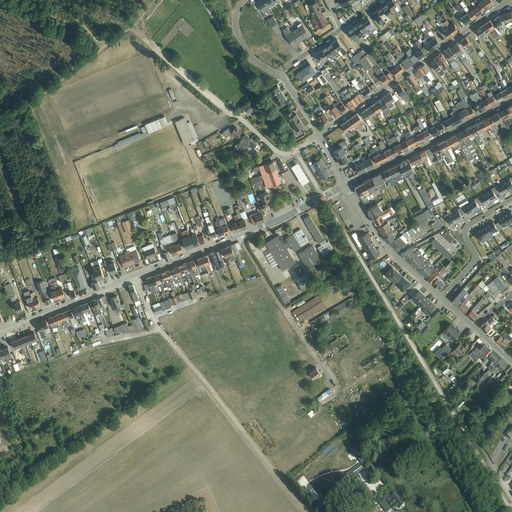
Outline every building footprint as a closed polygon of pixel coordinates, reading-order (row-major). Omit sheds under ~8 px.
[(269,8),(264,0),(259,0),(256,2),(262,12),(269,8)] [(391,0),(387,3),(395,14),(398,13),(397,11),(399,9),(392,0),(391,0)] [(472,19),(460,2),(458,0),(455,0),(454,1),(457,4),(454,6),(458,11),(460,10),(463,14),(460,17),(465,24),(472,19)] [(474,13),(476,16),(483,10),(476,0),(475,0),(473,0),(470,2),(473,6),(470,8),(471,9),(470,10),(473,13),(474,13)] [(476,0),(483,10),(489,6),(484,0),(480,0),(480,1),(479,0),(476,0)] [(460,2),(472,19),(476,16),(474,13),(473,13),(470,10),(469,11),(462,1),(460,2)] [(312,18),(322,13),(316,2),(308,6),(308,4),(306,4),(305,4),(305,6),(307,11),(310,10),(312,15),(311,15),(312,18)] [(382,6),(390,18),(394,15),(394,16),(396,15),(395,14),(387,3),(382,6)] [(402,7),(407,14),(411,12),(406,4),(402,7)] [(377,10),(386,22),(391,18),(390,18),(382,6),(377,10)] [(386,22),(377,10),(372,13),(379,23),(381,22),(383,24),(386,22)] [(499,15),(507,26),(508,27),(511,23),(511,14),(511,11),(499,15)] [(322,13),(312,18),(311,18),(316,29),(327,24),(322,13)] [(423,13),(414,19),(419,26),(421,24),(420,22),(422,21),(426,18),(423,13)] [(440,16),(439,14),(436,17),(437,19),(436,19),(442,27),(441,28),(448,37),(453,33),(441,17),(440,16)] [(507,26),(499,15),(495,19),(496,21),(494,23),(501,33),(505,30),(504,28),(507,26)] [(273,16),(266,20),(271,27),(273,26),(277,23),(273,16)] [(441,17),(453,33),(457,30),(455,27),(456,26),(452,21),(449,23),(444,16),(441,17)] [(362,20),(372,34),(374,33),(374,34),(378,31),(367,17),(362,20)] [(456,18),(453,20),(458,28),(461,25),(456,18)] [(486,22),(498,37),(500,36),(499,34),(500,33),(491,19),(486,22)] [(357,24),(366,35),(372,34),(362,20),(357,24)] [(294,29),(302,40),(304,38),(305,39),(310,35),(301,22),(297,25),(298,26),(294,29)] [(482,25),(489,34),(492,39),(493,39),(494,38),(495,39),(498,37),(486,22),(482,25)] [(353,27),(361,38),(361,39),(366,36),(366,35),(357,24),(353,27)] [(489,34),(482,25),(476,29),(482,38),(485,36),(486,37),(489,34)] [(302,40),(294,29),(291,32),(287,26),(282,30),(294,47),(300,43),(299,42),(302,40)] [(361,38),(353,27),(348,31),(356,42),(361,38)] [(382,34),(386,39),(393,34),(394,33),(395,33),(391,28),(390,28),(382,34)] [(426,36),(434,47),(440,43),(430,30),(429,31),(427,28),(423,31),(426,36)] [(393,34),(386,39),(395,52),(397,55),(402,61),(406,68),(414,62),(408,55),(407,57),(403,51),(402,52),(397,46),(396,47),(395,45),(394,46),(393,45),(392,46),(388,40),(389,40),(388,39),(391,37),(391,38),(395,36),(393,34)] [(416,42),(425,54),(429,52),(424,45),(423,46),(421,43),(422,42),(423,42),(420,38),(418,40),(415,36),(413,38),(416,42)] [(427,42),(425,44),(424,44),(429,51),(434,47),(426,36),(424,37),(425,39),(427,42)] [(465,36),(459,41),(462,46),(464,44),(470,52),(471,51),(474,55),(477,53),(465,36)] [(331,42),(340,54),(341,56),(343,54),(343,55),(347,52),(337,39),(331,42)] [(327,46),(333,56),(335,58),(340,54),(331,42),(327,46)] [(414,53),(419,59),(425,54),(416,42),(414,44),(418,50),(414,53)] [(472,75),(474,73),(476,72),(465,56),(463,57),(460,53),(462,51),(457,43),(452,46),(451,46),(457,55),(458,55),(461,59),(472,75)] [(322,49),(327,56),(329,60),(331,58),(331,57),(333,56),(327,46),(322,49)] [(408,55),(414,62),(419,59),(414,53),(413,53),(411,50),(409,47),(407,49),(405,46),(403,47),(408,55)] [(446,49),(456,62),(458,60),(455,55),(456,55),(454,52),(450,46),(446,49)] [(327,56),(322,49),(315,54),(320,61),(327,56)] [(353,56),(357,60),(358,59),(369,52),(370,51),(368,49),(366,50),(367,50),(363,53),(361,50),(353,56)] [(456,62),(446,49),(443,51),(447,57),(446,58),(459,75),(461,74),(457,69),(460,67),(456,62)] [(357,60),(353,56),(350,52),(347,54),(354,63),(357,60)] [(369,52),(358,59),(361,63),(363,66),(365,70),(371,65),(384,84),(389,80),(380,68),(377,64),(369,52)] [(386,54),(400,72),(404,69),(399,63),(399,64),(397,60),(395,61),(389,52),(386,54)] [(437,55),(446,67),(448,66),(444,59),(445,59),(441,52),(437,55)] [(389,71),(393,77),(400,72),(386,54),(383,56),(387,61),(386,62),(391,69),(389,71)] [(435,59),(438,64),(439,63),(444,69),(446,67),(437,55),(434,58),(435,59)] [(430,63),(433,66),(440,75),(444,72),(438,64),(435,59),(430,63)] [(377,64),(380,68),(382,66),(387,73),(385,74),(389,80),(393,77),(389,71),(382,61),(377,64)] [(421,67),(430,80),(433,77),(425,66),(424,64),(421,67)] [(310,65),(296,74),(302,82),(316,73),(310,65)] [(365,70),(363,66),(361,68),(363,72),(362,72),(367,79),(366,80),(368,84),(369,84),(374,91),(378,88),(365,70)] [(322,73),(328,81),(329,80),(331,78),(327,73),(329,72),(326,67),(321,70),(322,73)] [(430,80),(421,67),(417,70),(419,71),(415,74),(418,78),(419,77),(422,80),(424,79),(426,82),(427,82),(429,84),(432,82),(430,80)] [(328,81),(322,73),(316,77),(322,85),(328,81)] [(506,88),(510,95),(511,94),(511,85),(509,80),(505,73),(502,74),(504,79),(508,85),(509,87),(506,88)] [(421,89),(421,88),(412,76),(411,74),(407,77),(408,79),(406,80),(409,85),(411,83),(413,86),(415,88),(414,89),(417,92),(421,89)] [(498,87),(504,98),(510,95),(506,88),(505,86),(502,80),(499,75),(496,76),(501,85),(498,87)] [(353,83),(357,90),(359,89),(365,97),(368,95),(360,83),(358,81),(357,81),(355,78),(351,81),(353,83)] [(360,83),(368,95),(372,92),(363,80),(360,83)] [(481,86),(491,105),(497,102),(493,95),(486,81),(485,82),(486,83),(481,86)] [(351,89),(360,101),(364,98),(357,90),(353,83),(351,85),(353,88),(351,89)] [(399,83),(395,86),(406,101),(410,98),(399,83)] [(493,95),(497,102),(504,98),(498,87),(496,83),(493,85),(493,84),(491,85),(496,93),(493,95)] [(272,96),(281,91),(277,85),(275,87),(273,84),(267,87),(272,96)] [(421,88),(421,89),(427,96),(429,94),(428,92),(424,86),(421,88)] [(483,100),(487,107),(491,105),(481,86),(479,87),(480,89),(480,90),(484,99),(483,100)] [(348,92),(356,104),(360,101),(351,89),(350,87),(347,89),(349,92),(348,92)] [(461,100),(470,116),(474,114),(474,113),(472,109),(469,104),(468,105),(464,97),(465,97),(461,89),(457,91),(461,100)] [(281,91),(272,96),(278,105),(284,102),(282,99),(285,97),(281,91)] [(353,106),(345,95),(342,91),(339,93),(342,97),(341,98),(349,109),(353,106)] [(475,96),(482,109),(487,107),(483,100),(481,96),(480,96),(477,91),(474,93),(475,96)] [(333,104),(339,112),(341,115),(347,110),(336,95),(334,92),(331,94),(337,102),(333,104)] [(345,95),(353,106),(356,104),(348,92),(345,95)] [(383,97),(389,108),(393,105),(391,101),(394,99),(390,92),(387,94),(383,97)] [(475,96),(474,93),(469,95),(478,112),(482,109),(475,96)] [(339,112),(333,104),(327,95),(322,98),(327,104),(323,107),(327,112),(328,112),(329,112),(330,111),(330,110),(334,115),(335,115),(336,115),(337,114),(337,113),(339,112)] [(377,101),(383,112),(389,108),(383,97),(377,101)] [(452,125),(448,118),(439,99),(434,102),(439,112),(441,111),(445,120),(440,122),(444,129),(452,125)] [(228,100),(226,103),(236,110),(237,108),(228,100)] [(399,100),(395,102),(401,113),(405,112),(402,107),(402,106),(399,100)] [(448,118),(452,125),(461,120),(454,107),(451,100),(447,102),(450,107),(452,106),(453,108),(452,108),(453,111),(450,112),(452,116),(448,118)] [(454,107),(461,120),(465,118),(461,110),(457,102),(455,100),(453,101),(456,106),(454,107)] [(461,110),(465,118),(470,116),(461,100),(457,102),(461,110)] [(372,104),(378,115),(381,121),(383,119),(383,118),(384,117),(382,114),(384,113),(383,112),(377,101),(372,104)] [(378,115),(372,104),(361,112),(372,130),(372,131),(374,129),(372,126),(373,126),(372,123),(374,122),(371,117),(374,115),(375,117),(378,115)] [(248,105),(244,109),(248,113),(252,109),(248,105)] [(319,112),(316,114),(319,118),(322,122),(327,119),(319,106),(316,108),(319,112)] [(502,119),(507,130),(511,127),(511,117),(507,108),(501,111),(504,118),(502,119)] [(291,112),(284,116),(289,124),(291,123),(296,131),(304,126),(296,114),(293,115),(291,112)] [(507,130),(502,119),(498,112),(493,115),(497,123),(500,122),(502,125),(501,125),(504,131),(507,130)] [(353,116),(361,128),(363,126),(361,123),(363,122),(357,113),(353,116)] [(435,126),(433,121),(430,115),(428,116),(429,118),(428,119),(432,127),(430,128),(433,135),(438,132),(435,126)] [(118,143),(114,145),(116,149),(149,135),(148,133),(168,125),(165,116),(145,124),(145,126),(141,128),(143,133),(140,134),(140,133),(118,142),(118,143)] [(349,119),(354,128),(356,127),(359,131),(361,129),(361,128),(353,116),(349,119)] [(487,118),(494,131),(496,134),(498,132),(497,129),(498,129),(492,116),(487,118)] [(185,117),(175,121),(184,145),(190,142),(191,145),(195,143),(194,142),(198,140),(191,121),(187,123),(185,117)] [(419,125),(426,138),(431,136),(424,122),(422,123),(419,117),(416,119),(419,125)] [(435,126),(438,132),(444,129),(440,122),(438,117),(436,118),(437,119),(439,124),(435,126)] [(483,120),(487,127),(488,126),(491,132),(494,131),(487,118),(483,120)] [(345,122),(349,129),(353,134),(356,133),(353,129),(354,128),(349,119),(345,122)] [(478,123),(485,136),(488,135),(485,128),(487,127),(483,120),(478,123)] [(349,129),(345,122),(341,125),(345,131),(349,129)] [(424,122),(431,136),(432,135),(425,122),(424,122)] [(58,123),(42,130),(55,161),(71,154),(58,123)] [(474,125),(480,136),(482,135),(483,137),(485,136),(478,123),(474,125)] [(408,130),(415,144),(420,141),(414,129),(413,130),(413,131),(413,132),(412,132),(408,124),(406,126),(408,130)] [(136,125),(119,133),(120,134),(126,131),(126,132),(137,127),(136,125)] [(414,129),(420,141),(426,138),(419,125),(413,128),(414,129)] [(477,141),(478,143),(479,144),(483,142),(480,136),(474,125),(470,127),(477,141)] [(224,131),(222,134),(226,138),(229,135),(231,137),(233,135),(236,138),(239,135),(240,135),(242,132),(242,131),(241,131),(236,127),(232,130),(229,128),(224,131)] [(465,129),(475,149),(477,148),(475,144),(478,143),(477,141),(470,127),(465,129)] [(405,140),(409,147),(415,144),(408,130),(405,132),(402,128),(400,129),(402,134),(404,133),(407,139),(405,140)] [(466,144),(472,154),(473,154),(474,155),(478,153),(475,149),(465,129),(459,132),(465,144),(466,144)] [(395,135),(403,150),(409,147),(405,140),(402,141),(396,131),(394,132),(395,135)] [(455,135),(467,157),(472,154),(466,144),(465,144),(459,132),(455,135)] [(244,147),(250,139),(245,135),(240,141),(238,144),(237,143),(234,147),(238,149),(244,147)] [(388,149),(392,156),(397,153),(393,145),(392,143),(389,138),(387,135),(385,136),(387,142),(389,147),(390,146),(391,147),(388,149)] [(389,138),(392,143),(395,141),(397,143),(393,145),(397,153),(403,150),(395,135),(389,138)] [(446,139),(450,147),(452,146),(456,153),(459,152),(460,151),(465,160),(468,159),(467,157),(455,135),(446,139)] [(244,147),(238,149),(237,149),(238,152),(242,150),(245,148),(247,149),(249,146),(252,148),(253,149),(257,144),(250,139),(244,147)] [(380,145),(388,158),(392,156),(388,149),(386,150),(383,145),(384,144),(382,140),(380,141),(379,139),(377,140),(380,145)] [(440,142),(447,157),(451,155),(447,148),(450,147),(446,139),(440,142)] [(337,158),(344,153),(348,151),(346,148),(344,146),(347,144),(345,141),(344,142),(343,140),(338,143),(339,144),(337,146),(338,149),(333,152),(337,158)] [(440,151),(442,157),(445,162),(447,165),(451,163),(450,162),(447,157),(440,142),(437,144),(441,151),(440,151)] [(431,147),(434,153),(437,159),(442,157),(440,151),(441,151),(437,144),(431,147)] [(377,147),(384,160),(388,158),(380,145),(377,147)] [(369,151),(374,159),(377,164),(380,162),(373,149),(371,146),(368,147),(370,150),(369,151)] [(373,149),(380,162),(384,160),(377,147),(373,149)] [(425,150),(428,156),(430,155),(431,154),(432,155),(434,154),(433,153),(434,153),(431,147),(425,150)] [(447,157),(450,162),(454,160),(455,161),(457,160),(450,147),(447,148),(451,155),(447,157)] [(419,153),(424,162),(426,167),(432,164),(430,161),(428,156),(425,150),(419,153)] [(361,159),(362,161),(367,169),(374,165),(372,160),(374,159),(369,151),(368,151),(369,153),(368,154),(369,155),(365,157),(365,156),(360,158),(361,159)] [(344,153),(337,158),(340,164),(345,161),(347,163),(348,162),(353,160),(351,157),(348,158),(344,153)] [(408,159),(411,165),(415,163),(416,166),(424,162),(419,153),(408,159)] [(310,165),(310,166),(313,172),(317,170),(322,179),(329,175),(320,159),(319,160),(319,159),(318,159),(317,160),(317,161),(313,163),(310,165)] [(400,169),(404,177),(415,172),(411,165),(408,159),(403,162),(397,164),(400,169)] [(262,175),(263,179),(266,188),(277,184),(280,183),(281,183),(273,161),(254,168),(255,172),(257,171),(260,170),(262,175)] [(362,161),(355,165),(354,166),(358,173),(367,169),(362,161)] [(297,162),(290,166),(302,183),(308,179),(297,162)] [(387,170),(391,177),(394,175),(397,181),(404,177),(400,169),(397,164),(387,170)] [(380,173),(384,180),(388,178),(391,184),(394,183),(391,177),(387,170),(380,173)] [(378,188),(379,190),(386,186),(383,181),(384,180),(380,173),(372,177),(378,188)] [(263,179),(262,175),(250,179),(252,183),(263,179)] [(503,181),(509,190),(511,188),(511,176),(503,181)] [(363,182),(369,191),(374,188),(375,189),(378,188),(372,177),(363,182)] [(219,179),(210,182),(217,201),(221,200),(219,196),(222,194),(219,186),(222,185),(219,179)] [(496,189),(498,193),(501,191),(502,194),(509,190),(503,181),(495,187),(496,189)] [(364,192),(368,200),(380,193),(379,190),(378,188),(375,189),(371,192),(372,193),(371,194),(369,191),(363,182),(359,184),(364,192)] [(434,182),(431,184),(435,191),(435,192),(436,192),(437,194),(436,194),(437,195),(438,196),(437,197),(438,198),(439,197),(439,198),(437,199),(437,198),(433,200),(433,201),(432,201),(434,205),(443,200),(434,182)] [(364,192),(359,184),(359,185),(355,186),(355,189),(363,202),(368,200),(364,192)] [(427,195),(426,193),(423,187),(422,188),(420,186),(417,187),(429,209),(433,206),(427,195)] [(486,192),(491,201),(497,197),(496,194),(498,193),(496,189),(495,187),(486,192)] [(260,208),(261,211),(265,210),(264,208),(265,207),(264,206),(267,205),(266,202),(268,201),(270,199),(268,193),(266,194),(266,192),(260,194),(261,195),(257,197),(256,197),(260,208)] [(477,197),(481,203),(483,202),(485,204),(491,201),(486,192),(477,197)] [(169,205),(176,203),(173,197),(167,199),(169,205)] [(471,207),(474,211),(480,207),(478,205),(481,203),(477,197),(468,202),(471,207)] [(368,200),(363,202),(367,209),(372,206),(368,200)] [(372,206),(367,209),(372,218),(383,211),(378,202),(372,206)] [(461,209),(463,213),(466,212),(467,215),(474,211),(471,207),(468,202),(460,207),(461,209)] [(176,203),(169,205),(171,209),(177,206),(183,225),(185,224),(178,205),(177,206),(176,203)] [(169,220),(172,219),(167,205),(163,207),(169,220)] [(205,206),(201,207),(203,213),(207,222),(206,223),(206,224),(206,225),(207,225),(208,225),(209,230),(206,231),(209,237),(212,236),(212,237),(217,235),(207,211),(207,212),(205,206)] [(383,211),(372,218),(378,227),(387,221),(385,218),(394,213),(393,212),(395,212),(392,207),(391,206),(389,207),(383,211)] [(451,212),(456,221),(462,218),(461,215),(463,213),(461,209),(460,207),(451,212)] [(237,214),(242,229),(245,228),(247,227),(244,219),(242,219),(238,208),(235,209),(237,214)] [(261,211),(260,208),(257,209),(258,212),(257,213),(257,212),(250,215),(253,225),(264,221),(264,219),(261,211)] [(424,211),(413,217),(416,223),(427,217),(424,211)] [(133,212),(128,214),(132,221),(138,218),(135,213),(134,213),(133,212)] [(450,212),(448,213),(444,215),(450,225),(456,221),(451,212),(450,212)] [(242,229),(237,214),(234,215),(236,222),(230,224),(233,232),(242,229)] [(309,215),(303,219),(318,243),(320,243),(321,245),(318,247),(322,255),(332,249),(328,241),(326,242),(325,240),(324,240),(309,215)] [(497,222),(501,229),(510,223),(505,215),(498,218),(500,221),(497,222)] [(225,234),(219,219),(218,217),(214,219),(215,221),(214,222),(219,236),(225,234)] [(219,219),(225,234),(230,232),(224,217),(219,219)] [(387,221),(378,227),(377,227),(381,232),(390,226),(389,224),(392,222),(393,225),(395,223),(394,221),(392,218),(387,221)] [(128,220),(122,222),(126,234),(133,231),(128,220)] [(490,229),(492,234),(501,229),(497,222),(495,224),(493,221),(487,225),(490,229)] [(194,229),(200,244),(205,242),(202,234),(200,235),(199,232),(195,222),(192,223),(194,229)] [(401,234),(388,242),(397,250),(402,245),(403,246),(408,240),(406,238),(420,230),(417,224),(408,230),(404,232),(401,234)] [(481,228),(487,239),(490,238),(490,237),(493,235),(492,234),(490,229),(487,225),(481,228)] [(390,226),(381,232),(384,237),(393,231),(390,226)] [(487,239),(481,228),(475,232),(481,242),(484,240),(485,241),(487,239)] [(189,235),(193,246),(194,246),(198,244),(200,244),(194,229),(191,230),(192,234),(189,235)] [(270,251),(278,264),(282,270),(295,262),(286,248),(290,246),(294,251),(300,247),(300,246),(308,242),(305,237),(303,238),(301,236),(303,234),(300,229),(285,238),(288,242),(284,244),(278,235),(265,243),(270,251)] [(393,231),(384,237),(385,239),(388,242),(401,234),(400,232),(398,233),(396,229),(393,231)] [(193,246),(189,235),(187,230),(181,232),(183,237),(181,237),(186,249),(193,246)] [(79,232),(84,245),(89,243),(86,235),(84,236),(83,233),(82,234),(81,231),(79,232)] [(446,231),(442,236),(450,243),(454,238),(450,234),(446,231)] [(171,234),(178,252),(183,250),(176,232),(171,234)] [(355,232),(351,234),(359,247),(362,245),(366,251),(363,253),(364,256),(368,254),(372,262),(377,258),(376,255),(379,253),(378,252),(379,251),(378,249),(379,248),(376,249),(369,237),(372,236),(371,236),(370,236),(369,234),(368,235),(367,233),(359,238),(357,235),(355,232)] [(163,237),(163,238),(169,256),(178,252),(171,234),(163,237)] [(163,238),(160,240),(159,240),(161,244),(160,245),(163,252),(165,259),(166,260),(171,259),(169,256),(163,238)] [(435,238),(431,242),(451,260),(454,256),(435,238)] [(232,250),(236,259),(238,265),(239,265),(243,263),(242,260),(241,260),(239,254),(238,254),(236,251),(238,250),(241,249),(238,242),(237,243),(231,245),(232,250)] [(152,243),(142,247),(147,259),(150,258),(150,257),(157,254),(152,243)] [(221,249),(226,260),(228,265),(232,263),(231,261),(236,259),(232,250),(231,245),(221,249)] [(312,245),(297,253),(311,275),(325,266),(312,245)] [(128,251),(132,265),(141,261),(134,246),(126,249),(128,251)] [(403,256),(415,248),(413,247),(400,254),(403,256)] [(415,248),(403,256),(424,276),(425,275),(430,270),(434,265),(431,263),(432,262),(426,256),(425,257),(422,254),(424,252),(420,248),(419,249),(416,247),(415,248)] [(214,252),(220,267),(220,266),(222,272),(226,271),(224,265),(223,261),(226,260),(221,249),(214,252)] [(132,265),(128,251),(125,253),(125,254),(119,256),(124,268),(132,265)] [(278,264),(270,251),(265,254),(273,267),(278,264)] [(209,254),(213,263),(215,269),(215,270),(220,268),(220,267),(214,252),(209,254)] [(202,257),(209,276),(209,275),(210,277),(212,276),(211,274),(210,273),(216,271),(215,270),(215,269),(213,270),(211,264),(213,263),(209,254),(202,257)] [(209,276),(202,257),(195,260),(197,265),(199,264),(201,269),(202,269),(203,269),(205,273),(201,275),(201,277),(205,275),(206,277),(209,276)] [(113,259),(106,262),(111,274),(117,271),(113,259)] [(94,273),(97,280),(104,277),(100,266),(97,260),(93,262),(95,267),(92,268),(94,273)] [(190,262),(196,278),(197,281),(199,280),(199,279),(201,278),(194,260),(190,262)] [(186,263),(191,277),(192,279),(196,278),(190,262),(186,263)] [(182,265),(187,279),(191,277),(186,263),(182,265)] [(445,267),(432,281),(431,282),(441,291),(444,288),(446,285),(447,284),(442,279),(443,278),(443,277),(447,272),(446,271),(451,265),(448,263),(445,267)] [(430,270),(425,275),(428,278),(428,279),(429,280),(430,280),(432,281),(445,267),(442,264),(438,269),(437,267),(432,272),(430,270)] [(178,266),(184,281),(186,281),(188,280),(187,279),(182,265),(178,266)] [(298,265),(292,268),(296,276),(302,273),(298,265)] [(511,274),(509,271),(504,265),(500,269),(504,274),(502,276),(510,286),(511,284),(511,274)] [(174,268),(180,283),(184,281),(178,266),(174,268)] [(394,282),(401,275),(392,267),(386,275),(394,282)] [(492,281),(501,291),(506,287),(498,278),(501,275),(494,267),(492,269),(497,276),(492,281)] [(171,273),(176,286),(181,284),(180,283),(174,268),(170,269),(172,273),(171,273)] [(79,270),(71,273),(77,288),(78,290),(86,287),(79,270)] [(165,271),(172,288),(173,291),(176,290),(174,286),(176,286),(171,273),(169,270),(165,271)] [(162,273),(167,287),(170,286),(171,288),(172,288),(165,271),(162,273)] [(99,286),(97,280),(94,273),(90,275),(94,282),(91,283),(93,288),(94,290),(100,287),(99,286)] [(158,274),(164,290),(168,288),(167,287),(162,273),(158,274)] [(154,276),(160,291),(162,290),(164,290),(158,274),(154,276)] [(401,275),(394,282),(403,290),(409,283),(401,275)] [(150,277),(155,291),(156,293),(160,291),(154,276),(150,277)] [(155,291),(150,277),(146,279),(147,281),(145,282),(147,285),(144,286),(146,290),(150,288),(151,293),(155,291)] [(59,288),(55,278),(52,279),(53,283),(59,298),(62,297),(65,296),(62,287),(59,288)] [(70,291),(69,292),(71,297),(71,298),(76,296),(76,295),(70,279),(68,280),(66,280),(67,283),(70,290),(70,291)] [(46,305),(51,303),(43,281),(36,283),(40,293),(42,292),(46,305)] [(478,284),(481,287),(486,291),(489,288),(491,291),(491,292),(493,294),(494,293),(496,295),(501,291),(492,281),(487,285),(481,281),(478,284)] [(53,283),(50,284),(52,291),(50,292),(53,300),(59,298),(53,283)] [(17,295),(14,296),(10,284),(4,286),(9,298),(10,297),(13,304),(14,304),(17,312),(23,310),(17,295)] [(133,285),(128,286),(134,302),(139,300),(133,285)] [(281,285),(276,288),(285,304),(290,301),(281,285)] [(466,297),(458,307),(465,312),(472,305),(469,302),(470,301),(470,300),(478,291),(483,297),(485,295),(479,289),(476,287),(466,297)] [(458,307),(466,297),(463,295),(466,291),(463,288),(452,301),(458,307)] [(171,297),(174,304),(178,303),(178,302),(175,295),(173,291),(169,292),(171,297)] [(421,305),(427,299),(419,291),(412,298),(415,301),(414,302),(419,307),(421,305)] [(30,293),(35,307),(40,305),(37,297),(36,298),(33,292),(30,293)] [(31,309),(35,307),(30,293),(27,295),(29,300),(27,301),(31,309)] [(319,295),(292,313),(298,323),(325,306),(319,295)] [(105,308),(107,307),(104,296),(98,299),(101,307),(103,312),(103,313),(106,311),(105,308)] [(117,296),(111,299),(113,303),(112,303),(115,312),(125,308),(123,303),(121,305),(117,296)] [(352,297),(310,323),(315,331),(357,306),(352,297)] [(303,298),(296,303),(298,307),(305,303),(303,298)] [(103,312),(101,307),(100,308),(97,299),(93,300),(98,314),(103,312)] [(427,299),(421,305),(424,308),(421,310),(426,315),(434,306),(427,299)] [(94,315),(98,314),(93,300),(89,302),(94,315)] [(480,300),(467,315),(473,320),(478,315),(475,312),(483,303),(480,300)] [(162,307),(160,302),(152,305),(156,314),(163,311),(162,307)] [(89,318),(93,317),(88,303),(84,304),(89,318)] [(87,319),(89,318),(84,304),(80,305),(86,321),(88,325),(90,325),(89,321),(88,321),(87,319)] [(83,322),(86,321),(80,305),(77,307),(83,322)] [(83,325),(83,322),(77,307),(73,308),(78,321),(79,321),(81,326),(83,325)] [(419,319),(422,315),(418,311),(415,308),(412,313),(419,319)] [(72,325),(76,323),(71,309),(67,311),(72,325)] [(69,326),(72,325),(67,311),(63,312),(69,326)] [(65,328),(69,326),(63,312),(59,314),(65,328)] [(66,329),(65,328),(59,314),(56,315),(61,329),(64,328),(64,330),(66,329)] [(58,331),(61,329),(56,315),(52,317),(58,331)] [(486,332),(491,327),(497,321),(496,320),(498,319),(495,315),(481,326),(481,327),(481,328),(485,331),(486,332)] [(54,332),(58,331),(52,317),(48,318),(51,326),(53,325),(53,326),(52,327),(54,332)] [(133,324),(135,330),(143,327),(140,318),(139,319),(138,317),(131,320),(133,324)] [(45,319),(41,321),(47,339),(50,337),(48,332),(50,332),(45,319)] [(46,343),(49,341),(47,339),(41,321),(36,323),(39,331),(37,332),(40,341),(44,339),(46,343)] [(422,321),(417,327),(421,330),(426,325),(422,321)] [(452,322),(442,333),(451,342),(462,331),(457,327),(457,328),(456,327),(457,327),(454,324),(453,325),(453,324),(453,323),(452,322)] [(135,330),(133,324),(128,326),(127,323),(113,328),(116,334),(118,332),(119,335),(135,330)] [(426,325),(420,332),(424,335),(430,328),(426,325)] [(491,327),(486,332),(489,335),(494,339),(500,334),(491,327)] [(500,334),(494,339),(496,340),(496,341),(499,344),(499,343),(508,333),(509,334),(511,333),(510,332),(507,329),(505,331),(506,331),(502,336),(500,334)] [(28,335),(34,349),(36,348),(35,345),(37,344),(35,341),(37,340),(34,333),(28,335)] [(508,333),(499,343),(504,348),(509,342),(511,339),(511,337),(509,335),(510,335),(509,334),(508,333)] [(32,350),(34,349),(28,335),(23,337),(25,344),(29,343),(32,350)] [(22,346),(25,344),(23,337),(17,340),(22,353),(25,352),(23,349),(22,346)] [(479,357),(489,347),(479,337),(476,340),(480,343),(469,355),(474,362),(477,359),(479,357)] [(100,344),(101,343),(100,341),(98,338),(94,340),(95,343),(92,344),(93,346),(100,344)] [(330,347),(337,343),(333,338),(327,343),(330,347)] [(20,354),(22,353),(17,340),(11,342),(14,349),(16,348),(17,351),(19,351),(20,354)] [(440,347),(434,353),(440,359),(446,353),(451,348),(446,344),(442,349),(440,347)] [(460,344),(452,352),(458,358),(461,356),(460,356),(469,347),(466,345),(464,348),(460,344)] [(6,361),(8,366),(11,365),(8,359),(10,358),(9,355),(10,354),(8,347),(2,350),(6,361)] [(489,347),(479,357),(483,361),(488,355),(493,350),(489,347)] [(493,350),(488,355),(492,359),(490,361),(492,363),(487,367),(489,369),(492,371),(503,360),(496,353),(493,350)] [(489,375),(488,376),(490,378),(494,374),(495,374),(500,369),(502,371),(508,364),(503,360),(492,371),(489,375)] [(445,364),(440,368),(445,374),(446,373),(450,370),(445,364)] [(449,377),(453,375),(457,371),(454,367),(447,373),(446,374),(449,377)] [(311,376),(318,385),(321,383),(320,381),(319,381),(316,377),(321,373),(318,369),(317,369),(316,368),(309,373),(311,376)] [(489,375),(486,372),(485,371),(480,376),(481,377),(479,380),(482,383),(484,380),(488,376),(489,375)] [(505,371),(499,378),(503,382),(509,375),(505,371)] [(318,385),(311,376),(308,379),(310,381),(309,382),(314,388),(318,385)] [(457,380),(454,384),(450,388),(453,391),(461,382),(458,379),(457,380)] [(328,395),(325,392),(325,391),(323,392),(324,393),(317,398),(320,402),(328,395)] [(313,408),(307,414),(311,418),(317,412),(313,408)] [(330,443),(319,453),(322,456),(334,446),(330,443)] [(350,479),(362,470),(357,463),(345,472),(350,479)] [(393,490),(378,501),(385,511),(388,511),(391,510),(384,500),(386,499),(388,503),(393,500),(399,508),(403,506),(400,502),(401,501),(393,490)]
